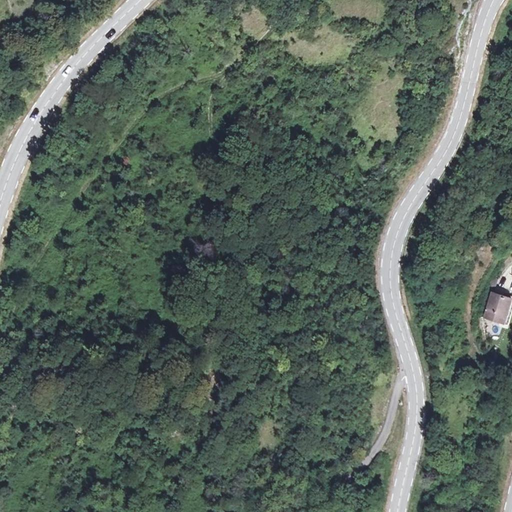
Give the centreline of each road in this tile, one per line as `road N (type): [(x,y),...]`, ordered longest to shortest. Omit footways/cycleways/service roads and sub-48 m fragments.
road 1 (secondary): [(413,372),(390,293),(392,246),(450,141),(492,0)]
road 2 (secondary): [(139,0),(75,64),(27,133),(0,198)]
road 3 (residential): [(332,511),(383,440),(399,382),(413,372)]
road 4 (secondary): [(397,511),(413,440),(413,372)]
